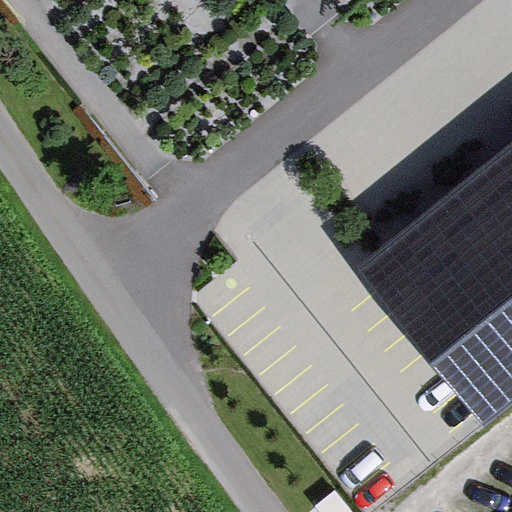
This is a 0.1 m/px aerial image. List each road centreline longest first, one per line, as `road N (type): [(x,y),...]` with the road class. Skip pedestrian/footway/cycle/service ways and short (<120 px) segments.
road 1 (unclassified): [(286,511),(0,118)]
road 2 (track): [(444,0),(112,272)]
road 3 (track): [(17,0),(181,215)]
